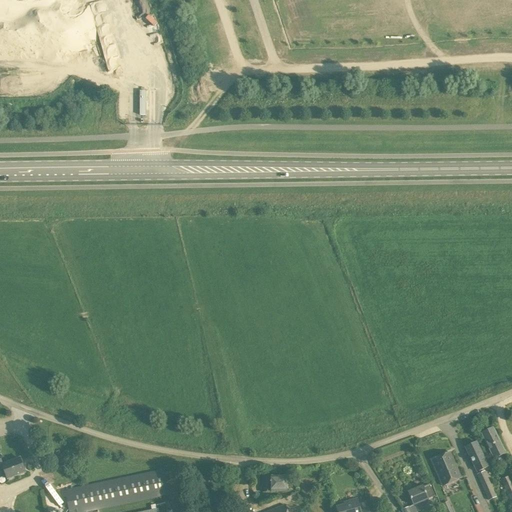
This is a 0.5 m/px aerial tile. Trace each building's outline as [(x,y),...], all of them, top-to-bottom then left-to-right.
[(493,459),(505,454),(493,429),(481,434),(493,459)] [(476,442),(465,448),(477,472),(488,467),(476,442)] [(442,486),(461,478),(449,452),(431,460),(442,486)] [(0,471),(3,470),(7,480),(25,473),(19,458),(2,465),(0,458),(0,471)] [(64,490),(60,491),(61,498),(65,497),(65,498),(68,511),(79,511),(167,493),(162,470),(77,488),(64,490)] [(486,495),(488,501),(493,499),(496,497),(489,480),(484,471),(477,475),(486,495)] [(275,492),(275,476),(262,477),(262,493),(275,492)] [(275,476),(275,492),(288,492),(288,476),(275,476)] [(500,480),(507,496),(506,496),(511,507),(511,506),(511,480),(510,476),(500,480)] [(408,493),(413,506),(415,505),(417,511),(424,509),(421,502),(434,497),(429,485),(423,487),(408,493)] [(368,511),(368,508),(360,511),(357,499),(347,502),(348,504),(336,507),(337,511),(368,511)]
